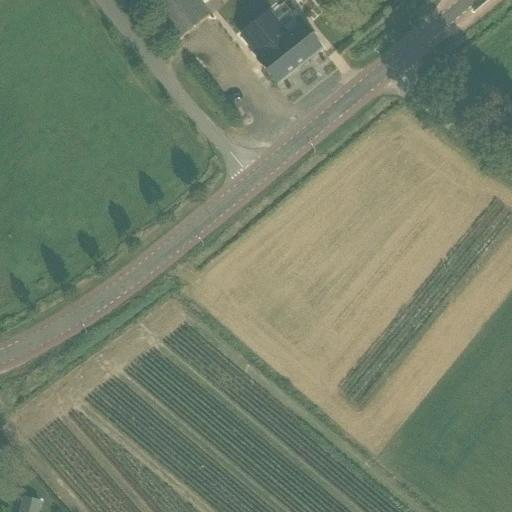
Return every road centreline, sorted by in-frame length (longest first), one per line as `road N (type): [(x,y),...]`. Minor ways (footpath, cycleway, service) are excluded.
road 1 (tertiary): [(0,357),(61,329),(143,274),(254,182)]
road 2 (unclassified): [(254,182),(100,0)]
road 3 (tertiary): [(254,182),(384,73)]
road 4 (unclassified): [(511,179),(384,73)]
